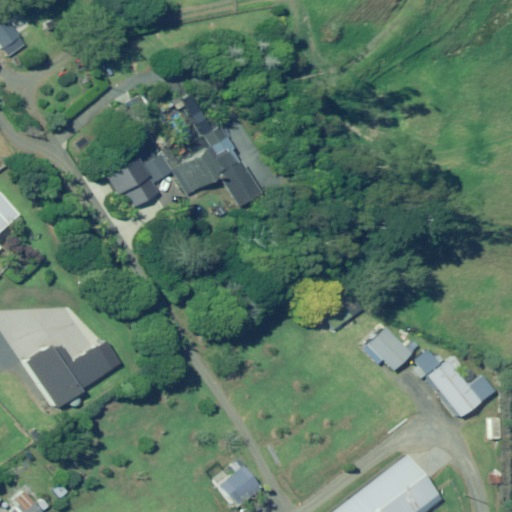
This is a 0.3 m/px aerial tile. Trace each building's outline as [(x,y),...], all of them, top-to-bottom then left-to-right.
[(0,46),(13,35),(0,19),(0,46)] [(50,19),(44,23),(47,29),(54,25),(50,19)] [(240,207),(261,194),(240,161),(236,164),(227,150),(217,156),(212,148),(175,172),(190,196),(220,177),(240,207)] [(139,156),(106,176),(128,212),(159,194),(153,183),(170,174),(158,154),(143,163),(139,156)] [(0,238),(6,233),(2,228),(17,214),(0,195),(0,238)] [(97,312),(109,304),(103,294),(90,302),(97,312)] [(331,327),(332,329),(350,317),(340,303),(323,314),(331,327)] [(427,376),(458,417),(477,402),(446,361),(427,376)] [(415,511),(438,494),(427,479),(408,455),(335,511),(415,511)] [(236,509),(261,489),(242,466),(240,468),(236,462),(230,466),(234,472),(218,485),(236,509)] [(53,490),(59,498),(67,492),(60,484),(53,490)] [(40,511),(33,504),(22,491),(12,499),(18,505),(9,511),(40,511)] [(37,503),(42,510),(47,506),(43,499),(37,503)]
